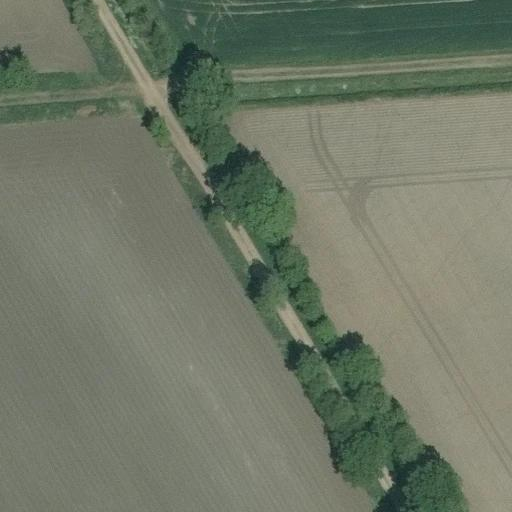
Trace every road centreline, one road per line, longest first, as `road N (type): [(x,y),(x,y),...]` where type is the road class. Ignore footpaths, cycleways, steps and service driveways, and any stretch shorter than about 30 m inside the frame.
road 1 (track): [(394,511),(94,0)]
road 2 (track): [(511,57),(144,85)]
road 3 (track): [(0,95),(144,85)]
